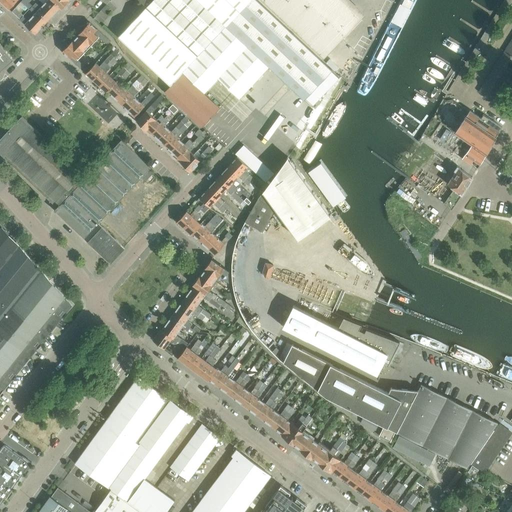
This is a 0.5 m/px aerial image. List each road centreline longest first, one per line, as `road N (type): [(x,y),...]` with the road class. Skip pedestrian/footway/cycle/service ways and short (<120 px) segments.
road 1 (residential): [(355,511),(136,344)]
road 2 (unclassified): [(13,511),(136,344)]
road 3 (unclassified): [(98,303),(0,428)]
road 4 (residential): [(136,344),(199,258),(162,222)]
road 5 (residential): [(98,303),(0,187)]
road 6 (residential): [(511,124),(469,95),(511,29)]
